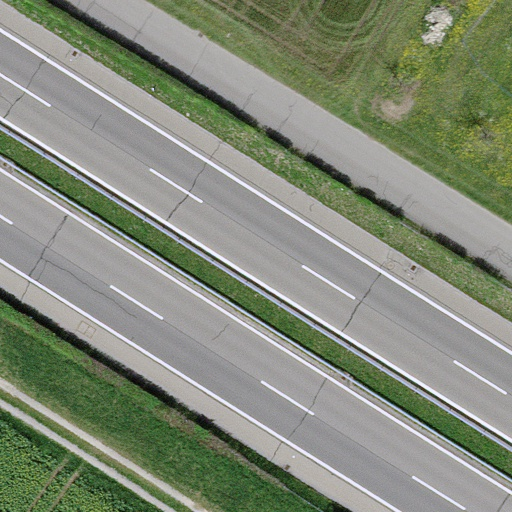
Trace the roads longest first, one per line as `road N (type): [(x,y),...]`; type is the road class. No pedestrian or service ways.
road 1 (motorway): [(511,400),(227,206),(0,65)]
road 2 (motorway): [(0,205),(466,511)]
road 3 (unclassified): [(511,259),(82,0)]
road 4 (track): [(0,390),(201,511)]
